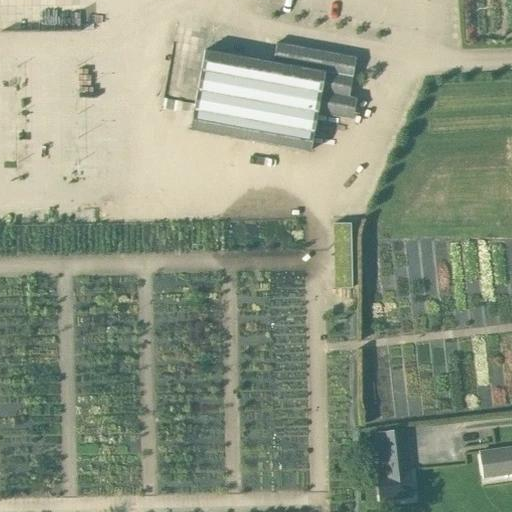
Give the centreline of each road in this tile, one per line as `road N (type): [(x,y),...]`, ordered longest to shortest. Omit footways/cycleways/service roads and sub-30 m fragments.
road 1 (unknown): [(429,62),(408,103),(354,159),(317,177),(271,180),(209,174),(182,164),(171,147),(165,109),(180,28),(220,11),(255,13),(349,28),(408,63)]
road 2 (unknown): [(318,348),(511,330)]
